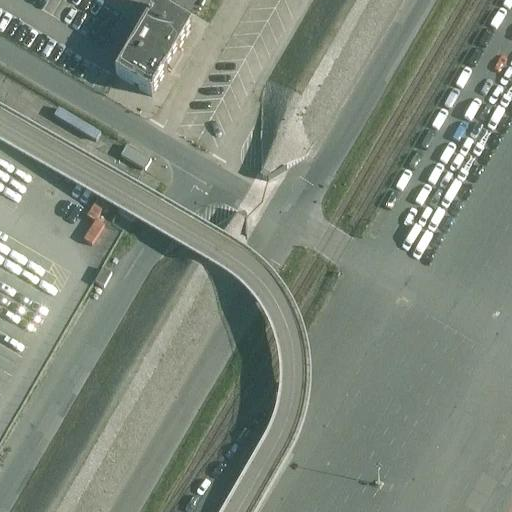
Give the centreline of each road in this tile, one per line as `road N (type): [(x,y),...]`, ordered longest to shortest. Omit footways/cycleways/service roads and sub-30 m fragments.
road 1 (unclassified): [(0,125),(232,266),(278,310),(295,371),(294,403),(241,511)]
road 2 (unclassified): [(0,504),(197,166)]
road 3 (unclassified): [(511,343),(292,221)]
road 4 (unclassified): [(0,49),(197,166)]
road 5 (unclassified): [(197,166),(300,0)]
